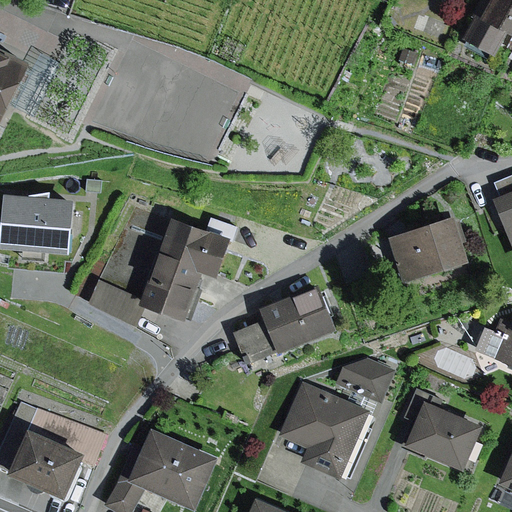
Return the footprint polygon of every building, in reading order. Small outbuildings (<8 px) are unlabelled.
[(511,0),(483,0),(466,35),(495,50),(506,27),(511,29),(511,0)] [(0,115),(25,62),(0,50),(0,115)] [(367,160),(356,152),(344,169),(355,177),(367,160)] [(511,176),(496,183),(511,224),(511,176)] [(334,191),(322,184),(309,206),(321,212),(334,191)] [(80,195),(11,192),(9,245),(77,248),(80,195)] [(459,217),(396,237),(408,275),(471,255),(459,217)] [(145,296),(101,278),(93,300),(140,324),(144,313),(148,303),(191,318),(205,273),(217,276),(230,240),(173,218),(145,296)] [(273,318),(236,333),(248,363),(333,329),(316,288),(269,307),(273,318)] [(511,330),(509,337),(486,327),(475,351),(511,367),(511,330)] [(368,364),(339,372),(333,391),(380,410),(396,376),(368,364)] [(367,415),(302,387),(282,433),(310,445),(303,461),(340,478),(367,415)] [(437,400),(418,393),(408,417),(417,421),(405,451),(460,472),(477,429),(432,411),(437,400)] [(192,511),(211,460),(147,432),(107,508),(119,511),(132,511),(145,493),(191,511),(192,511)] [(81,460),(24,433),(5,474),(62,501),(81,460)] [(511,447),(497,485),(511,490),(511,447)] [(271,511),(249,503),(244,511),(271,511)]
